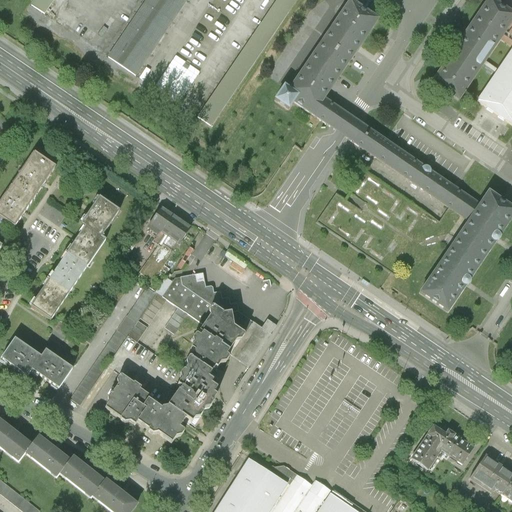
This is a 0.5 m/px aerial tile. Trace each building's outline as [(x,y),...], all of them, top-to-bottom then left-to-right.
[(31,0),(26,7),(41,17),(52,0),(31,0)] [(147,0),(110,58),(140,78),(190,0),(147,0)] [(276,0),(196,119),(210,129),(298,0),(276,0)] [(350,0),(347,0),(291,91),(284,87),(272,102),(292,117),(299,108),(339,136),(467,224),(421,294),(450,315),(511,220),(511,209),(488,195),(483,202),(352,116),(328,100),(379,19),(350,0)] [(511,11),(494,0),(489,0),(432,85),(460,104),(511,26),(511,11)] [(511,49),(476,102),(511,126),(511,49)] [(35,154),(12,187),(33,202),(56,168),(35,154)] [(0,217),(15,228),(33,202),(12,187),(0,204),(0,217)] [(82,224),(86,228),(102,238),(120,211),(100,198),(82,224)] [(163,231),(167,234),(176,221),(161,210),(150,227),(161,234),(163,231)] [(190,230),(176,221),(167,234),(181,244),(190,230)] [(86,228),(68,254),(87,268),(106,241),(102,238),(86,228)] [(68,254),(49,281),(69,294),(87,268),(68,254)] [(81,338),(90,344),(134,281),(125,275),(81,338)] [(215,306),(225,313),(233,312),(236,311),(238,311),(239,310),(238,305),(236,304),(232,305),(230,300),(228,298),(223,299),(222,294),(220,292),(215,293),(214,288),(212,286),(207,287),(206,282),(204,281),(199,282),(197,275),(182,278),(174,280),(167,275),(155,293),(157,295),(166,301),(178,309),(188,316),(204,327),(210,317),(209,312),(213,307),(215,306)] [(49,281),(31,308),(51,321),(69,294),(49,281)] [(138,323),(140,320),(157,295),(155,293),(147,288),(70,400),(80,407),(128,338),(138,323)] [(166,301),(157,295),(140,320),(149,326),(166,301)] [(201,331),(204,333),(205,332),(216,340),(217,338),(224,343),(223,345),(231,350),(238,340),(243,339),(247,334),(235,326),(233,312),(225,313),(215,306),(213,307),(209,312),(210,317),(204,327),(201,331)] [(174,336),(188,316),(178,309),(164,329),(174,336)] [(271,335),(236,311),(233,312),(235,326),(247,334),(243,339),(238,340),(231,350),(228,354),(231,356),(248,369),(271,335)] [(147,329),(138,323),(128,338),(137,344),(147,329)] [(228,354),(231,350),(223,345),(224,343),(217,338),(216,340),(205,332),(204,333),(202,337),(199,335),(197,335),(195,339),(196,344),(193,348),(196,351),(192,357),(214,371),(217,366),(219,368),(223,363),(228,362),(231,358),(231,356),(228,354)] [(27,379),(32,372),(41,359),(14,341),(0,361),(27,379)] [(45,353),(41,359),(32,372),(58,390),(71,370),(45,353)] [(215,372),(214,371),(192,357),(189,361),(190,367),(187,370),(186,370),(183,375),(184,380),(181,385),(185,387),(182,392),(181,391),(170,406),(188,418),(194,422),(197,419),(202,418),(205,414),(205,412),(207,408),(211,408),(219,396),(216,394),(220,388),(214,384),(216,381),(211,377),(215,372)] [(135,426),(138,422),(147,409),(144,407),(149,400),(150,398),(140,391),(141,388),(134,383),(133,385),(120,376),(117,380),(118,385),(108,399),(109,404),(105,409),(121,420),(121,421),(125,423),(130,423),(135,426)] [(181,428),(188,418),(170,406),(169,407),(164,408),(163,409),(149,400),(144,407),(147,409),(138,422),(150,430),(150,432),(154,435),(159,434),(173,443),(177,438),(183,437),(185,433),(185,431),(181,428)] [(26,454),(32,446),(0,420),(0,448),(18,464),(26,454)] [(441,452),(444,454),(455,436),(447,431),(445,435),(433,427),(424,440),(441,452)] [(473,449),(455,436),(444,454),(461,466),(473,449)] [(61,475),(71,463),(39,437),(32,446),(26,454),(57,479),(61,475)] [(428,471),(441,452),(424,440),(411,459),(428,471)] [(93,498),(105,483),(74,458),(71,463),(61,475),(92,500),(93,498)] [(492,490),(501,496),(511,480),(511,476),(485,458),(470,480),(490,494),(492,490)] [(215,511),(272,511),(293,481),(287,477),(280,473),(275,480),(263,472),(248,462),(239,477),(215,511)] [(329,497),(332,493),(315,481),(311,487),(282,468),(274,469),(272,468),(265,468),(263,472),(275,480),(280,473),(287,477),(293,481),(318,497),(326,502),(329,497)] [(511,480),(501,496),(511,503),(511,480)] [(39,511),(0,481),(0,495),(21,511),(39,511)] [(105,483),(93,498),(110,511),(135,511),(139,507),(107,481),(105,483)] [(319,511),(326,502),(318,497),(293,481),(272,511),(319,511)] [(456,488),(450,497),(463,508),(470,499),(456,488)] [(351,511),(329,497),(319,511),(351,511)]
